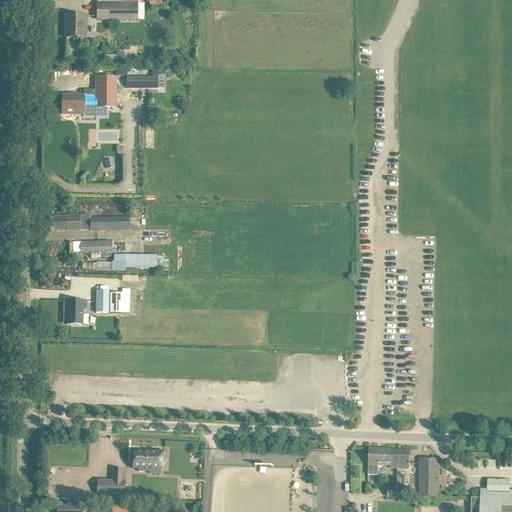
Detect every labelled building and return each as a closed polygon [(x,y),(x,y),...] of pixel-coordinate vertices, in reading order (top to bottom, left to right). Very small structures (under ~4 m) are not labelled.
[(137,20),(137,4),(97,4),(97,20),(137,20)] [(66,16),(66,38),(83,38),(87,38),(87,25),(87,16),(66,16)] [(116,55),(104,55),(104,61),(124,60),(124,52),(116,52),(116,55)] [(158,77),(126,77),(126,89),(158,89),(158,77)] [(62,112),(62,115),(75,115),(83,115),(83,107),(95,107),(95,108),(97,108),(115,108),(116,85),(116,80),(116,78),(96,78),(96,90),(96,102),(84,102),(84,96),(83,96),(62,96),(62,112)] [(80,232),(80,215),(69,215),(69,217),(49,217),(49,232),(80,232)] [(91,231),(129,230),(128,218),(90,219),(91,231)] [(80,253),(99,252),(112,252),(112,241),(80,242),(80,253)] [(112,262),(112,264),(92,264),(92,271),(125,271),(125,268),(155,268),(155,255),(126,255),(126,256),(114,256),(114,262),(112,262)] [(108,291),(96,291),(96,313),(108,313),(128,313),(129,289),(122,289),(122,293),(109,293),(109,291),(108,291)] [(64,301),(64,311),(67,311),(66,324),(88,325),(88,315),(82,315),(82,310),(86,310),(86,302),(74,302),(64,301)] [(369,449),(368,475),(377,475),(378,465),(391,466),(392,450),(369,449)] [(150,468),(163,468),(164,452),(133,450),(132,468),(138,469),(138,471),(150,472),(150,468)] [(400,450),(392,450),(391,466),(391,468),(409,468),(409,464),(410,464),(410,463),(409,463),(409,451),(401,450),(400,450)] [(420,463),(420,478),(438,478),(438,463),(420,463)] [(387,497),(400,498),(402,480),(394,479),(393,489),(388,489),(387,497)] [(96,494),(99,494),(99,498),(122,499),(122,495),(124,495),(125,481),(97,480),(96,494)] [(511,511),(511,490),(509,491),(510,481),(488,480),(487,490),(481,490),(480,511),(511,511)] [(438,497),(438,482),(420,482),(420,497),(438,497)]
